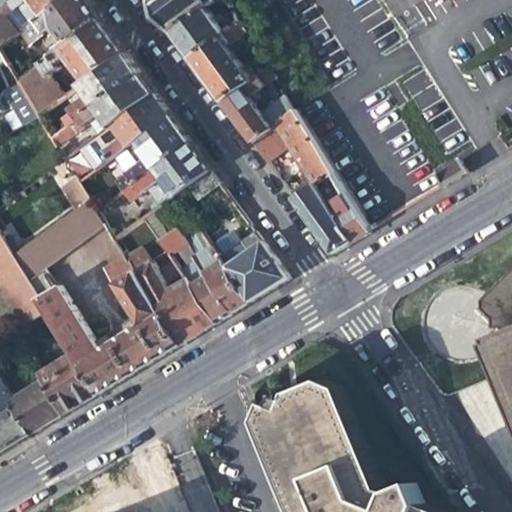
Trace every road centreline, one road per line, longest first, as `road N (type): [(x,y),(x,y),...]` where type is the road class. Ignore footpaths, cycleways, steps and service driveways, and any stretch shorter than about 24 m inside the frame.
road 1 (residential): [(328,290),(0,478)]
road 2 (residential): [(328,290),(116,0)]
road 3 (residential): [(491,511),(328,290)]
road 4 (residential): [(511,183),(328,290)]
